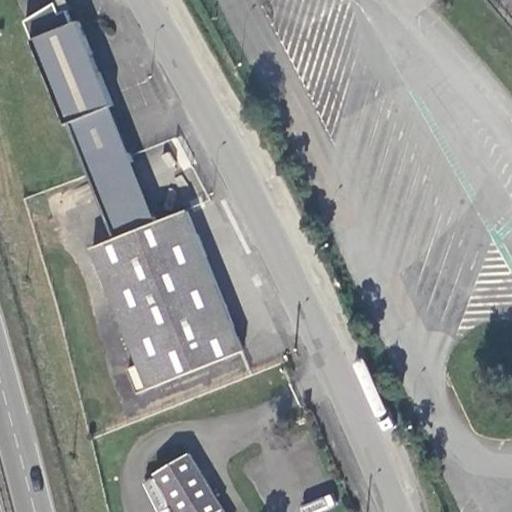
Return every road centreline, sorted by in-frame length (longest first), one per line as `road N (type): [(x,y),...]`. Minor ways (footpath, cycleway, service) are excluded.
road 1 (unclassified): [(389,511),(284,265),(148,0)]
road 2 (unknown): [(307,0),(365,87),(461,294)]
road 3 (trunk): [(36,511),(0,388)]
